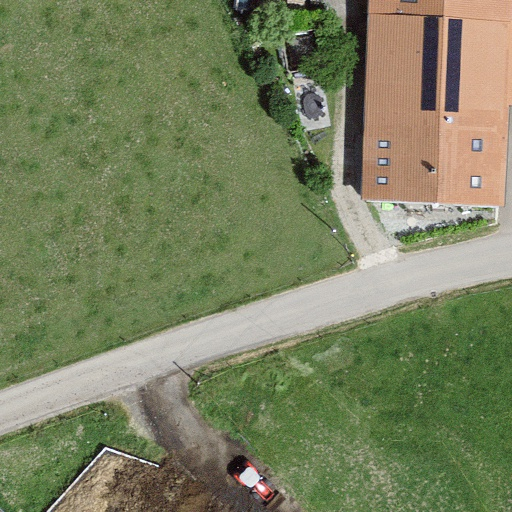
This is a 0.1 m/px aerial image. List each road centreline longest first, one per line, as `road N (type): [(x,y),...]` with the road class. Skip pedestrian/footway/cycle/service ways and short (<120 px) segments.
road 1 (residential): [(0,414),(511,257)]
road 2 (track): [(243,511),(191,453),(144,368)]
